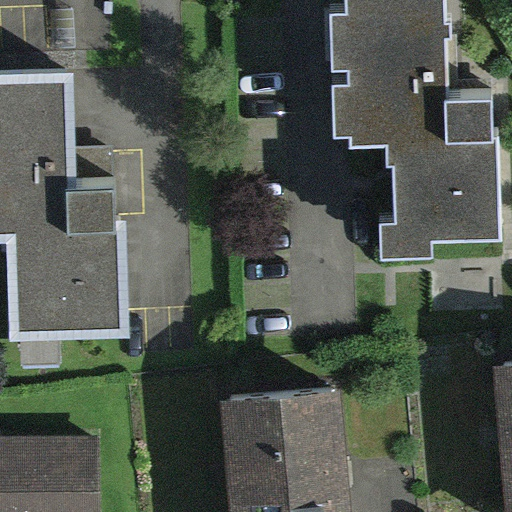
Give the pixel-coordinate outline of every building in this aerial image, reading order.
[(341,0),(342,2),(327,3),(329,59),(343,59),(343,74),(329,74),(330,125),(345,125),(345,134),(388,133),(390,215),(377,215),(377,246),(428,245),(428,232),(497,230),(494,124),(487,124),(486,87),(442,88),(439,0),(341,0)] [(0,236),(10,236),(13,329),(125,325),(121,210),(74,212),(69,75),(0,77),(0,236)] [(511,365),(501,366),(511,497),(511,365)] [(344,511),(334,391),(232,400),(242,511),(344,511)] [(0,511),(90,511),(90,435),(0,435),(0,511)]
